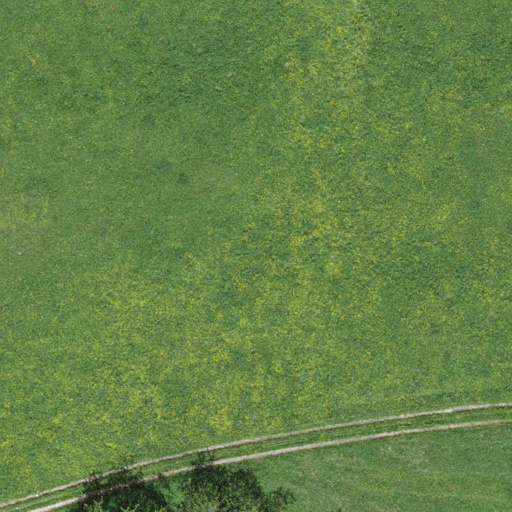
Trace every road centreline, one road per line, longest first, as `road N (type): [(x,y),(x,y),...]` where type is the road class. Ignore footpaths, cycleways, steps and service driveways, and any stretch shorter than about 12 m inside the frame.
road 1 (track): [(14,511),(346,433),(511,419)]
road 2 (track): [(244,455),(511,499)]
